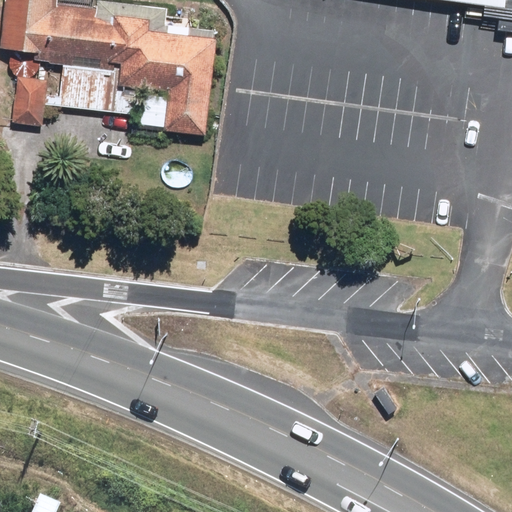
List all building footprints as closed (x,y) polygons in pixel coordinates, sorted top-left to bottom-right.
[(59,0),(8,0),(3,47),(43,52),(42,60),(112,68),(112,62),(125,63),(122,85),(172,91),(171,97),(147,95),(144,124),(167,126),(166,130),(209,135),(220,39),(216,38),(217,30),(168,25),(170,8),(101,0),(100,11),(59,6),(59,0)] [(511,0),(509,0),(508,8),(488,5),(486,16),(502,18),(500,30),(511,31),(511,0)] [(50,80),(20,76),(15,123),(45,126),(50,80)] [(384,388),(376,393),(390,415),(398,410),(384,388)] [(60,511),(62,506),(42,498),(35,511),(60,511)]
